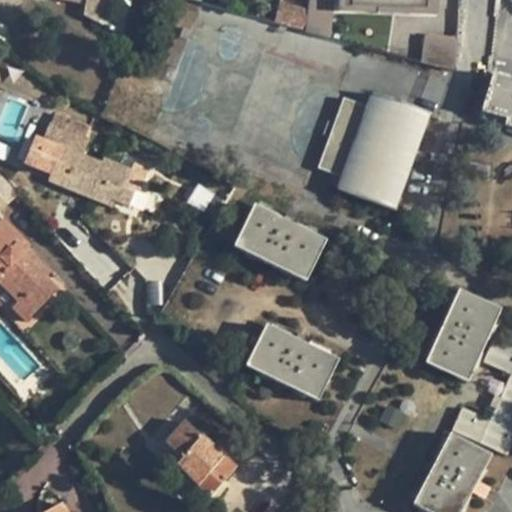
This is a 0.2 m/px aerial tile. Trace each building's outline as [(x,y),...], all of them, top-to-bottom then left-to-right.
[(88,0),(88,3),(86,16),(99,23),(102,0),(88,0)] [(330,35),(334,0),(309,0),(306,33),(330,35)] [(340,0),(341,5),(437,9),(437,0),(340,0)] [(454,69),(460,39),(426,33),(420,63),(454,69)] [(511,82),(494,77),(482,113),(508,121),(505,128),(511,130),(511,82)] [(345,177),(341,189),(396,210),(430,115),(376,93),(370,108),(346,98),(321,168),(345,177)] [(142,190),(143,189),(147,177),(133,171),(116,164),(104,158),(103,165),(84,157),(91,140),(51,124),(44,141),(63,148),(50,181),(115,206),(116,199),(132,205),(139,189),(142,190)] [(136,164),(133,171),(147,177),(150,170),(136,164)] [(0,211),(19,194),(0,172),(0,211)] [(256,206),(236,247),(308,282),(328,241),(256,206)] [(4,219),(0,223),(0,279),(22,301),(28,295),(41,309),(60,290),(48,279),(53,273),(30,250),(33,247),(4,219)] [(459,291),(427,364),(468,384),(502,310),(459,291)] [(31,319),(41,309),(28,295),(22,301),(18,305),(31,319)] [(269,326),(249,367),(321,402),(341,361),(269,326)] [(483,361),(507,372),(511,360),(511,350),(492,341),(483,361)] [(186,422),(167,446),(181,460),(178,465),(211,498),(238,467),(203,436),(202,438),(186,422)] [(452,436),(414,505),(426,511),(462,511),(492,458),(452,436)]
